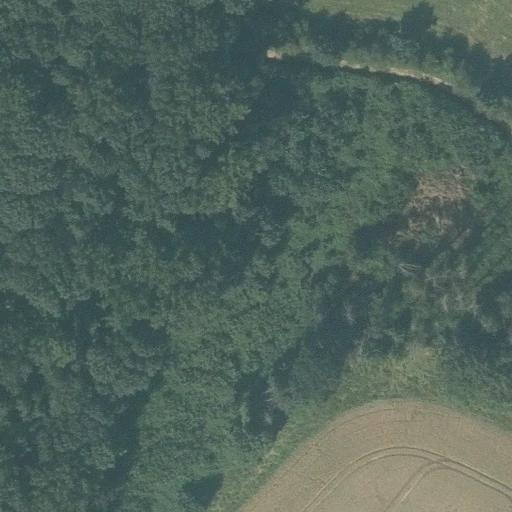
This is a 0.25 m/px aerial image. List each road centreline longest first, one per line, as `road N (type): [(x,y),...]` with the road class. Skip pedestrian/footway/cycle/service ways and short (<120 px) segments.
road 1 (track): [(214,33),(234,151),(229,168),(155,259),(94,370),(54,511)]
road 2 (track): [(214,33),(333,65),(419,77),(511,133)]
road 3 (track): [(0,31),(214,33)]
